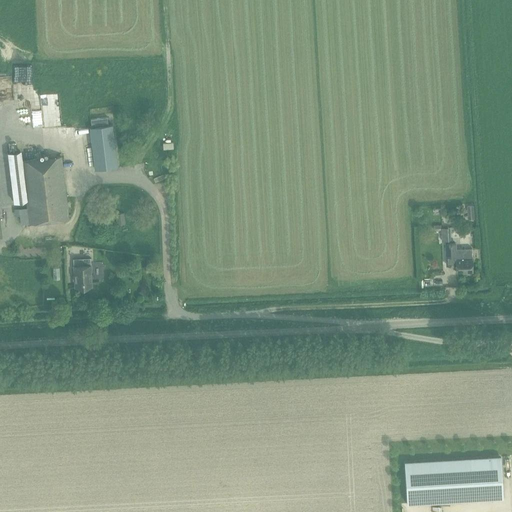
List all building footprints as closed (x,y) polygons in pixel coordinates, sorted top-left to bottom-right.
[(42,76),(15,77),(15,100),(42,99),(42,76)] [(90,128),(94,160),(95,169),(117,167),(116,157),(112,125),(90,128)] [(19,145),(7,146),(13,198),(26,196),(19,145)] [(29,224),(69,219),(61,156),(22,161),(29,224)] [(126,224),(124,213),(115,214),(116,225),(126,224)] [(450,227),(441,228),(442,240),(450,239),(450,227)] [(0,254),(4,254),(3,248),(14,246),(13,239),(0,241),(0,254)] [(455,243),(446,244),(446,255),(447,265),(456,265),(456,272),(472,271),(471,249),(455,249),(455,243)] [(92,286),(91,276),(91,265),(90,258),(79,258),(79,266),(74,266),(75,287),(92,286)] [(144,286),(139,293),(146,297),(150,290),(144,286)] [(501,455),(404,461),(407,504),(503,498),(501,455)]
